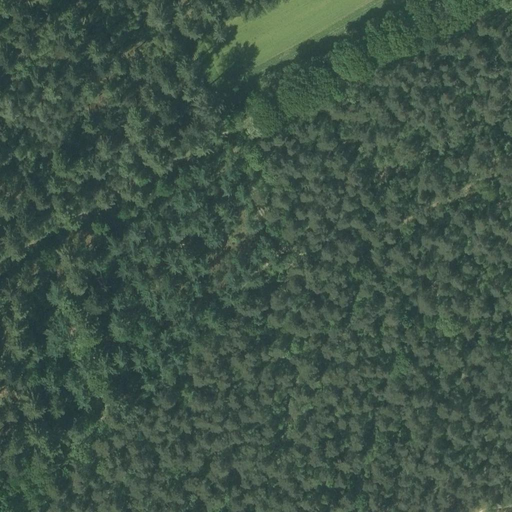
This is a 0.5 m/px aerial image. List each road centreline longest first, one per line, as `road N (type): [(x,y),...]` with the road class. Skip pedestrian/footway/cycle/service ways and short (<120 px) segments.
road 1 (track): [(15,511),(284,250),(359,250)]
road 2 (track): [(230,118),(0,251)]
road 3 (track): [(230,118),(170,0)]
